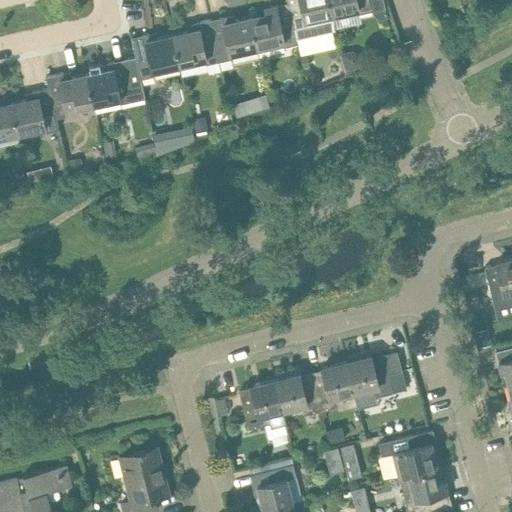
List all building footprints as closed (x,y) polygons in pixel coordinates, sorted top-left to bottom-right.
[(331,14),(327,0),(286,0),(287,2),(295,39),(334,30),(331,14)] [(327,0),(331,14),(357,8),(358,14),(385,8),(383,0),(327,0)] [(272,11),(250,16),(257,48),(282,42),(283,46),(296,43),(295,39),(287,2),(271,6),(272,11)] [(257,48),(250,16),(228,21),(227,16),(210,20),(219,61),(231,58),(230,54),(257,48)] [(206,64),(219,61),(210,20),(193,23),(194,29),(172,34),(178,65),(205,59),(206,64)] [(131,37),(135,57),(140,78),(153,75),(152,71),(178,65),(172,34),(150,39),(149,33),(131,37)] [(351,50),(340,53),(345,71),(362,65),(359,54),(351,50)] [(144,98),(140,78),(135,57),(107,63),(108,69),(86,73),(93,104),(119,98),(120,104),(144,98)] [(67,110),(93,104),(86,73),(64,78),(63,72),(47,76),(49,88),(56,117),(68,114),(67,110)] [(311,72),(305,73),(308,85),(320,82),(318,76),(311,72)] [(278,87),(269,89),(271,101),(280,99),(278,87)] [(33,97),(11,102),(18,134),(44,128),(45,132),(58,129),(56,117),(49,88),(32,92),(33,97)] [(245,100),(232,104),(236,117),(249,113),(245,100)] [(0,137),(18,134),(11,102),(0,104),(0,137)] [(205,116),(192,119),(195,131),(196,131),(205,129),(208,129),(205,116)] [(160,132),(152,134),(154,142),(157,154),(169,150),(165,131),(164,131),(163,131),(162,131),(161,132),(160,132)] [(81,157),(67,160),(70,172),(83,170),(81,157)] [(39,168),(28,171),(30,181),(42,178),(39,168)] [(494,306),(511,300),(511,258),(495,263),(496,264),(484,267),(494,306)] [(492,344),(488,328),(475,331),(479,347),(492,344)] [(508,385),(511,384),(511,346),(495,350),(498,363),(502,362),(508,385)] [(371,355),(346,361),(354,392),(373,387),(376,396),(393,392),(400,390),(406,388),(401,370),(396,350),(371,357),(371,355)] [(335,396),(354,392),(346,361),(321,367),(322,369),(311,372),(320,410),(337,405),(335,396)] [(299,373),(274,379),(282,410),(302,404),(304,414),(320,410),(311,372),(299,374),(299,373)] [(282,410),(274,379),(250,385),(250,386),(239,389),(249,428),(269,423),(270,427),(285,424),(282,410)] [(224,397),(216,399),(220,415),(228,413),(224,397)] [(341,427),(325,431),(328,443),(344,439),(341,427)] [(408,474),(438,466),(432,443),(435,442),(432,429),(379,443),(382,455),(393,452),(399,476),(408,474)] [(353,443),(340,446),(344,460),(356,457),(353,443)] [(123,511),(149,511),(157,510),(153,497),(168,493),(156,446),(143,450),(143,448),(140,448),(140,450),(120,456),(125,475),(131,499),(120,501),(123,511)] [(72,484),(72,482),(67,463),(0,480),(0,511),(20,511),(22,511),(52,511),(52,509),(51,509),(46,491),(72,484)] [(262,510),(293,502),(287,478),(295,476),(292,464),(250,474),(253,487),(257,486),(262,510)] [(443,490),(438,466),(408,474),(414,498),(405,500),(408,511),(450,501),(447,489),(443,490)] [(452,511),(450,501),(408,511),(407,511),(452,511)] [(295,511),(293,502),(262,510),(263,511),(295,511)]
